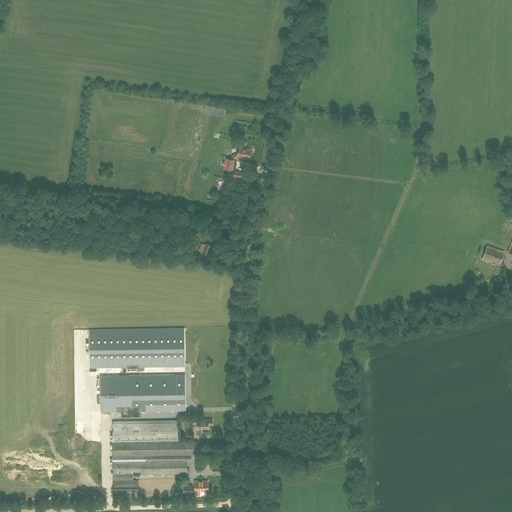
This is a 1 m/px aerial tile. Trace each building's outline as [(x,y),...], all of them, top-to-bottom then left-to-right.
[(215,145),(223,145),(223,133),(215,133),(215,145)] [(235,156),(237,157),(249,159),(251,149),(239,147),(237,154),(235,154),(232,156),(231,159),(225,158),(225,162),(226,162),(225,169),(232,171),(234,157),(235,156)] [(206,244),(203,253),(207,255),(211,246),(206,244)] [(487,259),(487,264),(491,264),(497,264),(497,248),(487,248),(487,259)] [(184,328),(89,329),(90,368),(96,368),(128,367),(128,371),(144,371),(144,367),(185,366),(184,328)] [(121,417),(141,416),(141,411),(185,411),(185,374),(100,375),(100,412),(121,412),(121,417)] [(198,424),(198,429),(208,429),(208,425),(212,425),(212,419),(198,420),(198,417),(193,417),(193,419),(193,424),(198,424)] [(191,460),(191,455),(202,455),(201,442),(177,442),(177,420),(112,421),(113,475),(189,473),(189,468),(187,468),(187,460),(191,460)] [(138,480),(113,480),(113,496),(138,496),(138,480)] [(195,493),(195,491),(212,491),(212,486),(207,486),(207,481),(195,481),(195,488),(192,488),(192,485),(184,486),(185,493),(195,493)]
